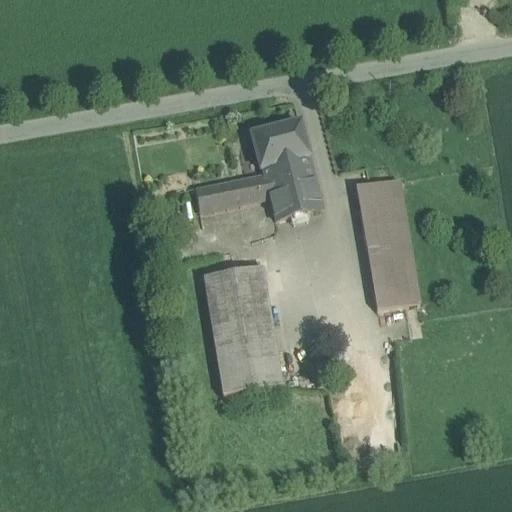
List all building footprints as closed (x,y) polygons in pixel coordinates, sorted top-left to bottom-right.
[(251,141),(260,176),(262,175),(309,163),(310,163),(301,128),(251,141)] [(262,175),(264,181),(270,205),(275,226),(322,214),(309,163),(262,175)] [(199,220),(270,205),(264,181),(195,195),(199,220)] [(399,186),(355,193),(366,256),(409,249),(399,186)] [(409,249),(366,256),(377,317),(420,310),(409,249)] [(282,393),(263,274),(203,284),(223,402),(282,393)]
